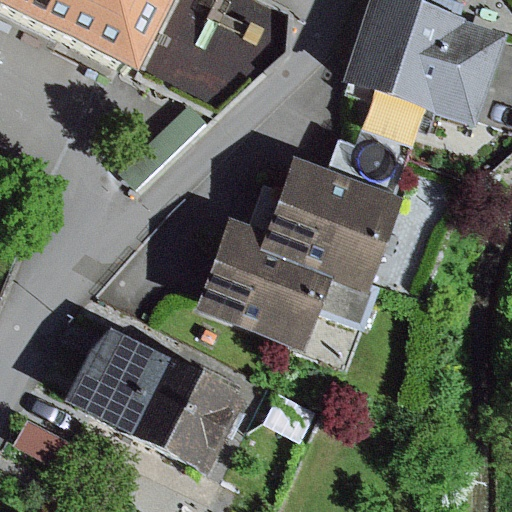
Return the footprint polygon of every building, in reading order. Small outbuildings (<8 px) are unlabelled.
[(0,0),(0,7),(137,75),(173,0),(0,0)] [(368,0),(341,83),(475,129),(506,36),(464,22),(470,7),(447,0),(368,0)] [(342,140),(330,174),(395,198),(411,151),(364,135),(360,147),(342,140)] [(374,286),(404,201),(395,198),(330,174),(294,160),(267,234),(229,221),(194,313),(305,355),(320,317),(364,335),(381,289),(374,286)] [(235,393),(113,330),(91,351),(63,404),(196,471),(206,450),(213,453),(233,413),(227,410),(235,393)]
